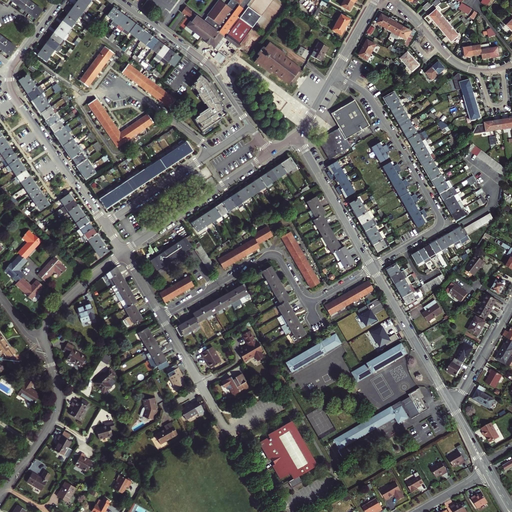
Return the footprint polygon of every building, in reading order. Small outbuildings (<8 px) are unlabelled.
[(10,0),(12,1),(26,12),(28,12),(29,14),(36,18),(42,11),(26,0),(10,0)] [(89,7),(87,5),(79,0),(78,0),(75,5),(83,11),(85,13),(89,7)] [(185,25),(194,32),(203,39),(204,40),(206,39),(209,41),(209,43),(210,44),(214,47),(216,45),(227,53),(233,44),(237,47),(261,16),(247,5),(250,0),(230,0),(226,5),(219,0),(218,0),(203,20),(189,10),(190,9),(185,6),(181,12),(185,15),(186,14),(192,19),(191,21),(189,20),(185,25)] [(347,0),(344,0),(341,6),(349,11),(353,3),(347,0)] [(432,6),(429,3),(423,8),(426,11),(432,6)] [(83,11),(75,5),(71,11),(79,16),(81,18),(85,13),(83,11)] [(113,20),(119,12),(114,8),(108,16),(106,18),(111,23),(113,20)] [(436,23),(443,16),(437,10),(430,16),(436,23)] [(71,11),(67,16),(75,22),(77,23),(81,18),(79,16),(71,11)] [(314,14),(310,22),(316,25),(320,17),(317,15),(319,12),(316,11),(314,14)] [(119,24),(125,17),(119,12),(113,20),(111,23),(117,27),(119,24)] [(337,22),(345,27),(349,19),(341,15),(337,22)] [(377,23),(385,28),(390,19),(382,15),(377,23)] [(75,22),(67,16),(63,22),(70,27),(75,22)] [(436,23),(441,29),(448,23),(443,16),(436,23)] [(124,28),(130,21),(125,17),(119,24),(124,28)] [(392,32),(397,23),(390,19),(385,28),(392,32)] [(130,32),(135,25),(130,21),(124,28),(122,31),(128,35),(130,32)] [(66,33),(70,27),(63,22),(58,27),(66,33)] [(345,27),(337,22),(332,30),(341,35),(345,27)] [(400,36),(404,28),(397,23),(392,32),(390,36),(397,40),(400,36)] [(441,29),(446,35),(454,29),(448,23),(441,29)] [(135,36),(141,29),(135,25),(130,32),(135,36)] [(66,33),(58,27),(54,33),(62,38),(66,33)] [(412,32),(404,28),(400,36),(407,40),(404,45),(408,47),(414,37),(410,35),(412,32)] [(146,33),(141,29),(135,36),(141,41),(146,33)] [(454,29),(446,35),(452,42),(459,36),(454,29)] [(491,29),(487,30),(487,32),(488,34),(488,37),(496,36),(491,29)] [(65,40),(62,38),(54,33),(50,38),(58,44),(60,46),(65,40)] [(146,45),(152,37),(146,33),(141,41),(139,43),(142,45),(144,43),(146,45)] [(0,47),(1,49),(3,50),(9,55),(15,47),(0,36),(0,47)] [(152,49),(158,41),(152,37),(146,45),(152,49)] [(46,44),(54,50),(58,44),(50,38),(46,44)] [(368,40),(364,48),(372,53),(376,45),(368,40)] [(158,53),(163,46),(158,41),(152,49),(158,53)] [(285,54),(269,42),(265,48),(263,47),(257,54),(259,56),(254,61),(270,74),(272,72),(288,85),(290,83),(292,86),(303,72),(300,70),(301,69),(284,56),(285,54)] [(328,48),(318,42),(311,55),(321,61),(328,48)] [(42,49),(50,55),(54,50),(46,44),(42,49)] [(491,58),(490,49),(489,44),(481,46),(482,55),(483,60),(491,58)] [(163,57),(169,50),(163,46),(158,53),(155,56),(161,60),(163,57)] [(310,51),(303,48),(301,46),(296,53),(297,54),(305,59),(310,51)] [(472,47),(474,56),(482,55),(481,46),(472,47)] [(105,47),(100,54),(108,60),(113,53),(105,47)] [(474,56),(472,47),(464,48),(465,58),(474,56)] [(499,47),(490,49),(491,58),(500,57),(499,47)] [(372,53),(364,48),(359,55),(368,60),(372,53)] [(50,55),(42,49),(38,55),(46,61),(50,55)] [(174,54),(169,50),(163,57),(161,60),(166,64),(169,61),(174,54)] [(407,66),(414,59),(408,53),(401,59),(407,66)] [(100,54),(95,61),(103,67),(108,60),(100,54)] [(174,54),(169,61),(174,65),(180,58),(174,54)] [(419,66),(414,59),(407,66),(412,72),(419,66)] [(141,64),(144,66),(147,68),(148,65),(149,64),(144,60),(141,64)] [(90,67),(98,73),(103,67),(95,61),(90,67)] [(439,62),(433,67),(439,75),(445,69),(439,62)] [(129,77),(135,69),(128,64),(122,72),(129,77)] [(90,67),(85,74),(93,80),(98,73),(90,67)] [(432,80),(439,75),(433,67),(426,73),(432,80)] [(129,77),(136,82),(142,74),(135,69),(129,77)] [(462,89),(472,86),(470,80),(462,82),(459,73),(454,77),(456,84),(458,91),(462,89)] [(88,86),(93,80),(85,74),(80,81),(88,86)] [(142,74),(136,82),(143,87),(149,79),(142,74)] [(24,87),(32,81),(27,75),(19,80),(24,87)] [(200,75),(191,86),(196,90),(199,94),(198,94),(204,104),(205,103),(208,108),(199,114),(200,115),(194,119),(203,133),(219,122),(218,121),(219,120),(228,114),(220,102),(223,100),(213,85),(211,86),(210,84),(208,82),(207,80),(200,75)] [(155,84),(149,79),(143,87),(149,92),(155,84)] [(24,87),(28,93),(36,88),(32,81),(24,87)] [(155,84),(149,92),(156,97),(162,89),(155,84)] [(36,88),(28,93),(33,100),(41,94),(44,92),(39,86),(36,88)] [(462,89),(464,96),(474,93),(472,86),(462,89)] [(156,97),(163,102),(169,94),(162,89),(156,97)] [(474,93),(464,96),(466,102),(476,99),(474,93)] [(37,106),(45,101),(41,94),(33,100),(37,106)] [(169,94),(163,102),(170,107),(176,100),(169,94)] [(386,99),(390,106),(398,101),(395,94),(386,99)] [(89,104),(93,111),(101,106),(96,99),(89,104)] [(468,108),(477,105),(476,99),(466,102),(468,108)] [(346,139),(369,125),(354,100),(331,113),(340,129),(346,139)] [(37,106),(42,113),(50,107),(45,101),(37,106)] [(398,101),(390,106),(394,113),(402,108),(398,101)] [(469,114),(479,111),(477,105),(468,108),(469,114)] [(46,119),(54,114),(57,112),(52,106),(50,107),(42,113),(46,119)] [(98,118),(106,113),(101,106),(93,111),(98,118)] [(394,113),(398,119),(406,114),(402,108),(394,113)] [(481,118),(479,111),(469,114),(471,121),(481,118)] [(98,118),(103,125),(111,120),(106,113),(98,118)] [(46,119),(50,126),(59,120),(54,114),(46,119)] [(402,126),(410,121),(406,114),(398,119),(402,126)] [(140,120),(145,127),(153,122),(147,115),(140,120)] [(510,119),(501,120),(503,130),(511,129),(510,119)] [(55,132),(63,127),(59,120),(50,126),(55,132)] [(111,120),(103,125),(107,132),(115,126),(111,120)] [(133,124),(138,132),(145,127),(140,120),(133,124)] [(493,121),(494,131),(503,130),(501,120),(493,121)] [(402,126),(406,133),(414,128),(410,121),(402,126)] [(486,132),(494,131),(493,121),(485,123),(485,124),(477,125),(472,134),(486,132)] [(138,132),(133,124),(126,129),(132,137),(138,132)] [(107,132),(112,139),(120,133),(115,126),(107,132)] [(55,132),(59,139),(67,133),(63,127),(55,132)] [(406,133),(410,140),(418,135),(414,128),(406,133)] [(120,133),(125,141),(132,137),(126,129),(120,133)] [(329,159),(351,147),(346,139),(340,129),(318,141),(329,159)] [(64,145),(72,140),(67,133),(59,139),(64,145)] [(125,141),(120,133),(112,139),(118,147),(125,141)] [(414,146),(422,142),(425,140),(421,133),(418,135),(410,140),(414,146)] [(64,145),(68,152),(76,146),(79,144),(75,138),(72,140),(64,145)] [(417,153),(426,148),(429,146),(425,140),(422,142),(414,146),(417,153)] [(97,147),(99,150),(102,148),(100,145),(97,141),(89,147),(91,151),(97,147)] [(9,148),(5,142),(0,145),(0,151),(2,153),(9,148)] [(180,147),(185,155),(192,150),(189,146),(187,142),(180,147)] [(376,155),(389,148),(387,144),(382,147),(382,145),(383,145),(381,142),(371,147),(376,155)] [(73,158),(81,153),(84,151),(79,144),(76,146),(68,152),(73,158)] [(180,147),(173,151),(178,159),(185,155),(180,147)] [(5,159),(13,153),(9,148),(2,153),(0,154),(0,157),(3,161),(5,159)] [(380,163),(390,157),(388,154),(387,155),(386,153),(390,151),(389,148),(376,155),(380,163)] [(417,153),(422,160),(430,156),(426,148),(417,153)] [(73,158),(77,165),(85,159),(88,157),(84,151),(81,153),(73,158)] [(173,151),(167,156),(172,164),(178,159),(173,151)] [(9,165),(17,159),(13,153),(5,159),(9,165)] [(167,156),(160,160),(165,168),(172,164),(167,156)] [(425,167),(434,162),(430,156),(422,160),(425,167)] [(290,158),(281,165),(286,173),(295,166),(290,158)] [(13,170),(21,164),(17,159),(9,165),(13,170)] [(81,171),(89,166),(85,159),(77,165),(81,171)] [(153,164),(159,172),(165,168),(160,160),(153,164)] [(326,173),(328,176),(341,169),(337,161),(327,167),(329,171),(326,173)] [(382,167),(387,174),(400,167),(398,164),(393,166),(393,165),(394,164),(392,161),(382,167)] [(425,167),(429,173),(438,169),(434,162),(425,167)] [(25,170),(21,164),(13,170),(17,176),(25,170)] [(152,177),(159,172),(153,164),(147,169),(152,177)] [(281,165),(275,168),(280,176),(282,179),(288,175),(286,173),(281,165)] [(89,166),(81,171),(86,178),(94,172),(89,166)] [(387,174),(391,182),(401,176),(399,173),(398,174),(397,173),(402,170),(400,167),(387,174)] [(275,168),(266,174),(271,182),(280,176),(275,168)] [(146,181),(152,177),(147,169),(140,173),(146,181)] [(341,169),(328,176),(330,180),(335,177),(336,179),(334,179),(336,182),(346,177),(341,169)] [(433,180),(442,175),(438,169),(429,173),(433,180)] [(14,178),(18,183),(21,182),(29,176),(25,170),(17,176),(14,178)] [(139,185),(146,181),(140,173),(134,177),(139,185)] [(266,174),(260,178),(265,187),(267,189),(273,185),(271,182),(266,174)] [(433,180),(437,187),(446,182),(448,181),(449,181),(445,174),(442,175),(433,180)] [(477,182),(473,175),(466,179),(469,183),(473,181),(475,184),(477,182)] [(25,187),(33,182),(29,176),(21,182),(25,187)] [(391,182),(395,189),(408,182),(406,179),(402,181),(401,180),(403,179),(401,176),(391,182)] [(127,182),(133,190),(139,185),(134,177),(127,182)] [(350,184),(346,177),(336,182),(338,185),(339,184),(340,186),(335,188),(338,191),(350,184)] [(260,178),(251,184),(257,192),(265,187),(260,178)] [(437,187),(441,194),(450,189),(452,188),(448,181),(446,182),(437,187)] [(29,193),(37,187),(33,182),(25,187),(29,193)] [(127,182),(121,186),(126,194),(133,190),(127,182)] [(395,189),(400,197),(409,192),(408,188),(406,189),(406,188),(410,185),(408,182),(395,189)] [(251,184),(245,188),(251,196),(257,192),(251,184)] [(355,192),(350,184),(338,191),(340,195),(342,193),(345,198),(355,192)] [(114,190),(120,198),(126,194),(121,186),(114,190)] [(302,191),(300,192),(302,195),(310,190),(307,186),(301,190),(302,191)] [(33,198),(41,193),(37,187),(29,193),(33,198)] [(441,194),(445,201),(453,196),(457,194),(453,187),(452,188),(450,189),(441,194)] [(251,196),(245,188),(236,194),(242,202),(251,196)] [(482,189),(476,192),(479,196),(481,194),(483,197),(486,195),(482,189)] [(114,190),(108,195),(113,203),(120,198),(114,190)] [(400,197),(404,205),(417,197),(415,194),(411,197),(410,195),(411,195),(409,192),(400,197)] [(41,193),(33,198),(36,204),(45,198),(41,193)] [(453,196),(445,201),(449,208),(457,203),(461,201),(461,200),(458,193),(457,194),(453,196)] [(65,205),(73,200),(69,194),(61,200),(65,205)] [(242,202),(236,194),(231,198),(236,206),(238,209),(244,206),(242,202)] [(106,207),(113,203),(108,195),(101,199),(106,207)] [(311,210),(320,205),(315,197),(306,202),(311,210)] [(404,205),(408,212),(418,207),(416,204),(415,204),(414,203),(419,201),(417,197),(404,205)] [(45,198),(36,204),(41,210),(49,204),(45,198)] [(236,206),(231,198),(221,204),(227,212),(236,206)] [(350,203),(354,210),(362,205),(358,199),(350,203)] [(69,211),(77,206),(73,200),(65,205),(61,208),(65,214),(69,211)] [(461,201),(457,203),(449,208),(453,214),(464,208),(465,208),(461,201)] [(221,204),(216,207),(216,208),(221,215),(227,212),(221,204)] [(354,210),(358,217),(366,212),(369,211),(365,204),(362,205),(354,210)] [(311,217),(313,221),(322,215),(325,213),(320,205),(311,210),(314,215),(311,217)] [(467,211),(469,214),(472,212),(468,205),(465,208),(464,208),(466,211),(467,211)] [(73,217),(80,211),(77,206),(69,211),(73,217)] [(270,212),(272,215),(281,209),(279,206),(270,212)] [(216,208),(216,207),(207,213),(215,225),(224,219),(221,215),(216,208)] [(408,212),(413,220),(425,213),(423,209),(419,212),(418,210),(420,210),(418,207),(408,212)] [(464,208),(453,214),(457,221),(469,214),(467,211),(466,211),(464,208)] [(358,217),(362,224),(370,219),(373,217),(374,217),(370,210),(369,211),(366,212),(358,217)] [(77,223),(84,217),(80,211),(73,217),(77,223)] [(215,225),(207,213),(201,217),(209,229),(215,225)] [(425,213),(413,220),(417,228),(427,222),(425,218),(427,216),(425,213)] [(317,229),(326,224),(322,215),(313,221),(317,229)] [(38,225),(40,223),(42,221),(40,217),(37,219),(35,216),(31,219),(38,225)] [(81,228),(88,223),(84,217),(77,223),(81,228)] [(209,229),(201,217),(191,223),(199,236),(209,229)] [(362,224),(366,231),(374,226),(377,224),(373,217),(370,219),(362,224)] [(92,229),(88,223),(81,228),(77,231),(81,237),(92,229)] [(322,237),(331,232),(326,224),(317,229),(322,237)] [(366,231),(370,238),(378,233),(374,226),(366,231)] [(272,236),(267,227),(260,231),(265,240),(272,236)] [(459,240),(466,236),(468,235),(465,229),(464,228),(462,230),(461,228),(454,232),(459,240)] [(88,240),(96,234),(92,229),(81,237),(84,242),(88,240)] [(25,259),(27,257),(41,241),(34,234),(34,235),(28,230),(24,235),(23,237),(28,241),(27,242),(18,252),(20,254),(25,259)] [(254,238),(254,239),(258,244),(265,240),(260,231),(252,235),(254,238)] [(281,237),(285,244),(294,239),(290,232),(281,237)] [(327,245),(336,240),(331,232),(322,237),(320,238),(325,246),(327,245)] [(449,235),(454,243),(459,240),(454,232),(449,235)] [(370,238),(373,244),(382,239),(378,233),(370,238)] [(96,234),(88,240),(92,245),(100,240),(96,234)] [(448,247),(454,243),(449,235),(443,238),(448,247)] [(185,239),(185,238),(150,261),(156,269),(165,263),(182,252),(190,246),(195,243),(190,236),(185,239)] [(382,239),(373,244),(377,251),(386,246),(389,244),(385,238),(382,239)] [(448,247),(443,238),(437,242),(441,250),(448,247)] [(254,239),(247,243),(252,252),(259,247),(258,244),(254,239)] [(294,239),(285,244),(289,252),(298,247),(294,239)] [(509,246),(496,239),(495,243),(507,250),(509,246)] [(96,251),(104,245),(100,240),(92,245),(96,251)] [(333,253),(341,248),(336,240),(327,245),(332,254),(333,253)] [(435,254),(441,250),(437,242),(431,246),(435,254)] [(240,247),(245,256),(252,252),(247,243),(240,247)] [(104,245),(96,251),(100,256),(108,251),(104,245)] [(435,254),(431,246),(425,249),(430,257),(431,260),(437,256),(435,254)] [(233,251),(238,260),(245,256),(240,247),(233,251)] [(298,247),(289,252),(293,259),(302,254),(298,247)] [(338,261),(349,255),(344,247),(341,248),(333,253),(338,261)] [(425,263),(431,260),(430,257),(425,249),(419,252),(425,263)] [(233,251),(225,256),(230,265),(238,260),(233,251)] [(419,267),(425,263),(419,252),(413,256),(419,267)] [(24,275),(22,273),(18,270),(27,261),(25,259),(20,254),(11,263),(6,267),(7,268),(6,269),(12,275),(10,276),(17,282),(22,277),(24,275)] [(302,254),(293,259),(298,266),(306,261),(302,254)] [(354,263),(349,255),(338,261),(340,265),(342,264),(344,268),(354,263)] [(54,256),(42,270),(37,274),(45,281),(54,271),(56,270),(60,274),(61,273),(62,274),(66,269),(61,264),(62,263),(54,256)] [(217,260),(223,269),(230,265),(225,256),(217,260)] [(465,270),(473,276),(480,267),(481,268),(485,263),(476,256),(471,262),(472,262),(465,270)] [(306,261),(298,266),(302,273),(311,268),(306,261)] [(113,286),(124,280),(117,267),(117,266),(116,267),(106,275),(113,286)] [(259,273),(264,281),(266,280),(275,275),(270,266),(259,273)] [(392,277),(401,272),(397,266),(388,271),(392,277)] [(311,268),(302,273),(306,281),(315,275),(311,268)] [(392,277),(396,284),(405,279),(401,272),(392,277)] [(271,288),(280,283),(275,275),(266,280),(271,288)] [(306,281),(310,288),(319,282),(315,275),(306,281)] [(31,285),(22,277),(17,282),(15,284),(24,293),(29,298),(29,297),(30,298),(36,292),(37,294),(44,287),(36,280),(33,283),(31,285)] [(194,285),(189,277),(181,281),(186,290),(194,285)] [(400,291),(408,286),(405,279),(396,284),(400,291)] [(128,287),(124,280),(113,286),(112,287),(116,294),(119,292),(128,287)] [(174,285),(179,294),(186,290),(181,281),(174,285)] [(368,281),(361,286),(366,294),(374,290),(368,281)] [(497,281),(491,290),(500,294),(505,286),(504,286),(501,284),(497,281)] [(461,302),(467,294),(456,285),(456,284),(453,282),(445,291),(449,294),(450,293),(461,302)] [(271,288),(276,297),(285,291),(280,283),(271,288)] [(400,291),(404,298),(413,293),(416,291),(412,284),(408,286),(400,291)] [(174,285),(167,289),(172,298),(179,294),(174,285)] [(242,285),(234,290),(239,299),(243,296),(245,299),(249,297),(242,285)] [(361,286),(354,290),(359,298),(366,294),(361,286)] [(128,287),(119,292),(116,294),(120,302),(132,295),(128,287)] [(172,298),(167,289),(159,294),(164,303),(172,298)] [(234,290),(226,295),(231,303),(239,299),(234,290)] [(359,298),(354,290),(347,294),(352,303),(359,298)] [(285,291),(276,297),(280,305),(287,301),(290,300),(285,291)] [(411,311),(420,305),(417,300),(413,293),(404,298),(408,305),(411,311)] [(352,303),(347,294),(339,298),(345,307),(352,303)] [(132,295),(120,302),(124,309),(133,304),(137,302),(132,295)] [(228,308),(232,306),(231,303),(226,295),(217,299),(222,308),(226,306),(228,308)] [(491,308),(496,300),(487,295),(483,304),(491,308)] [(345,307),(339,298),(332,302),(337,311),(345,307)] [(217,299),(209,304),(214,313),(222,308),(217,299)] [(76,309),(80,319),(81,318),(82,322),(90,319),(90,320),(95,318),(94,313),(90,301),(85,303),(86,305),(76,309)] [(291,309),(287,301),(280,305),(277,307),(282,315),(291,309)] [(428,322),(443,312),(435,301),(426,307),(428,310),(422,314),(428,322)] [(324,306),(330,315),(337,311),(332,302),(324,306)] [(138,311),(133,304),(124,309),(129,316),(138,311)] [(214,313),(209,304),(201,309),(206,318),(214,313)] [(367,304),(356,311),(366,326),(377,320),(367,304)] [(491,308),(483,304),(477,314),(485,319),(490,311),(491,311),(493,309),(491,308)] [(206,318),(201,309),(193,314),(195,317),(198,322),(206,318)] [(296,318),(291,309),(282,315),(280,316),(285,324),(296,318)] [(138,311),(129,316),(133,324),(142,319),(138,311)] [(195,317),(187,322),(192,330),(200,326),(198,322),(195,317)] [(485,322),(476,317),(469,330),(478,335),(485,322)] [(301,326),(296,318),(285,324),(287,329),(289,327),(292,331),(301,326)] [(187,322),(175,328),(180,337),(192,330),(187,322)] [(395,334),(389,337),(383,325),(371,331),(379,348),(398,339),(395,334)] [(305,334),(301,326),(292,331),(296,339),(305,334)] [(331,327),(325,330),(329,337),(335,334),(331,327)] [(511,327),(509,332),(506,330),(503,335),(508,338),(511,340),(511,327)] [(138,333),(143,341),(152,336),(147,328),(138,333)] [(247,357),(262,349),(257,341),(256,342),(249,331),(243,335),(249,346),(250,347),(247,348),(246,347),(238,352),(243,359),(247,357)] [(0,354),(4,352),(8,358),(16,352),(12,346),(9,347),(0,333),(0,354)] [(419,335),(429,352),(433,350),(423,333),(420,335),(419,335)] [(340,343),(335,334),(329,337),(320,342),(326,352),(340,343)] [(143,341),(148,349),(156,344),(152,336),(143,341)] [(498,359),(509,365),(511,360),(511,356),(510,356),(511,352),(511,340),(508,338),(505,344),(500,352),(501,353),(498,359)] [(464,343),(455,359),(463,363),(466,358),(467,358),(475,344),(465,339),(462,343),(464,343)] [(326,352),(320,342),(285,363),(290,373),(326,352)] [(69,354),(67,358),(80,366),(83,362),(86,357),(80,353),(79,355),(77,353),(77,352),(73,349),(74,347),(67,343),(63,350),(69,354)] [(146,354),(149,360),(149,359),(153,357),(161,353),(156,344),(148,349),(149,352),(146,354)] [(367,364),(373,374),(407,354),(402,344),(367,364)] [(221,362),(212,347),(201,353),(205,360),(206,359),(208,362),(207,362),(211,368),(221,362)] [(263,351),(262,349),(247,357),(248,359),(254,356),(258,361),(264,358),(261,352),(263,351)] [(106,353),(102,360),(108,363),(112,356),(106,353)] [(161,353),(153,357),(157,366),(166,361),(161,353)] [(463,363),(455,359),(454,359),(452,362),(446,371),(456,377),(461,368),(460,367),(463,363)] [(373,374),(367,364),(352,373),(357,383),(373,374)] [(181,376),(177,368),(176,369),(169,373),(168,374),(176,388),(184,383),(180,377),(181,376)] [(109,369),(94,382),(104,393),(115,384),(111,379),(115,376),(114,375),(109,369)] [(502,375),(491,369),(489,372),(491,373),(485,383),(495,388),(502,375)] [(223,385),(223,386),(224,388),(225,387),(227,390),(229,389),(233,395),(241,390),(241,389),(243,388),(243,389),(248,386),(245,382),(246,381),(242,373),(235,377),(236,379),(233,380),(230,377),(221,382),(223,385)] [(33,404),(40,394),(30,388),(33,383),(27,379),(17,394),(33,404)] [(483,393),(486,389),(480,386),(472,398),(483,404),(483,403),(490,407),(494,400),(483,393)] [(143,417),(151,420),(154,415),(155,415),(156,410),(155,411),(153,411),(153,408),(154,407),(153,402),(156,402),(155,398),(143,400),(144,409),(145,409),(143,417)] [(87,406),(80,403),(74,399),(70,405),(73,407),(69,414),(79,420),(87,406)] [(197,414),(191,403),(187,405),(188,406),(185,407),(179,410),(185,420),(197,414)] [(339,450),(344,448),(395,418),(398,424),(408,418),(401,406),(394,411),(392,407),(334,440),(339,450)] [(115,428),(113,421),(103,424),(103,426),(96,429),(99,440),(112,436),(110,430),(115,428)] [(164,429),(154,435),(159,445),(177,435),(170,423),(163,427),(164,429)] [(314,467),(289,423),(265,437),(266,439),(256,445),(266,461),(268,460),(271,466),(269,468),(277,481),(287,476),(290,481),(314,467)] [(499,437),(491,423),(481,428),(483,432),(482,433),(484,436),(486,436),(487,438),(488,438),(490,442),(499,437)] [(61,436),(59,435),(57,439),(59,441),(54,450),(63,456),(71,442),(68,440),(71,434),(65,430),(61,436)] [(344,448),(339,450),(338,450),(343,459),(348,456),(344,448)] [(461,464),(465,462),(459,452),(448,458),(453,467),(460,463),(461,464)] [(84,457),(85,455),(81,453),(74,465),(87,472),(92,462),(84,457)] [(511,460),(503,466),(506,470),(511,466),(511,460)] [(430,468),(436,477),(443,473),(444,475),(448,472),(441,462),(430,468)] [(41,490),(50,474),(44,471),(41,477),(32,472),(26,482),(41,490)] [(412,493),(418,489),(417,487),(424,483),(418,472),(414,474),(416,478),(407,483),(412,493)] [(128,487),(131,481),(118,475),(115,481),(117,481),(113,489),(122,493),(126,486),(128,487)] [(76,488),(65,482),(57,496),(68,502),(76,488)] [(398,501),(404,497),(396,482),(381,491),(386,500),(395,494),(398,501)] [(487,503),(482,493),(478,495),(477,494),(471,498),(477,509),(487,503)] [(102,500),(100,499),(100,500),(97,505),(95,504),(92,511),(93,511),(104,511),(109,504),(108,504),(110,501),(104,498),(102,500)] [(376,511),(378,511),(383,509),(376,498),(369,503),(363,507),(365,511),(374,511),(376,511)] [(465,511),(467,511),(461,502),(458,504),(457,503),(450,507),(453,511),(465,511)] [(132,511),(136,505),(133,503),(127,511),(132,511)]
